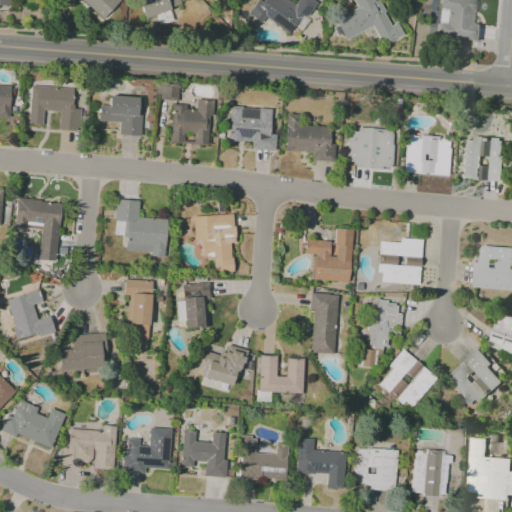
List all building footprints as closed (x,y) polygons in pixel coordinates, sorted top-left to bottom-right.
[(0,0),(12,0),(12,8),(0,7),(0,0)] [(85,0),(122,0),(107,18),(85,0)] [(139,0),(180,0),(182,4),(169,9),(169,10),(146,19),(139,0)] [(261,0),(265,2),(266,0),(289,0),(295,4),(298,0),(314,0),(319,3),(295,34),(282,25),(269,16),(263,23),(249,13),(259,0),(261,0)] [(335,19),(356,6),(352,0),(375,0),(378,4),(381,2),(387,12),(384,14),(391,26),(397,23),(404,36),(387,46),(383,39),(356,55),(335,19)] [(441,0),(474,0),(472,22),(483,23),(481,40),(437,35),(441,0)] [(156,100),(177,101),(177,85),(157,84),(156,100)] [(9,85),(0,85),(0,117),(7,118),(9,85)] [(27,124),(41,125),(42,111),(58,111),(57,130),(78,131),(79,109),(71,109),(72,88),(29,86),(27,124)] [(117,135),(139,136),(140,114),(136,114),(137,97),(107,96),(107,105),(97,105),(96,121),(118,122),(117,135)] [(170,105),(168,142),(182,143),(182,134),(192,134),(191,144),(207,145),(210,100),(195,99),(194,110),(185,110),(185,106),(170,105)] [(269,109),(228,107),(226,141),(250,142),(250,149),(272,150),(273,134),(268,134),(269,109)] [(283,151),(311,152),(310,160),(332,161),(333,143),(328,143),(329,126),(297,125),(297,115),(285,114),(283,151)] [(353,168),(390,169),(392,130),(346,129),(345,161),(353,162),(353,168)] [(404,136),(402,174),(447,175),(448,138),(404,136)] [(461,179),(501,180),(502,137),(473,137),(472,140),(462,140),(461,179)] [(13,232),(25,233),(25,227),(39,228),(37,260),(55,261),(59,202),(15,200),(13,232)] [(124,251),(150,252),(149,256),(163,257),(165,219),(136,218),(137,201),(114,200),(113,221),(125,222),(124,251)] [(192,216),(193,241),(201,241),(202,263),(211,263),(212,273),(231,272),(230,244),(234,244),(233,214),(192,216)] [(351,230),(334,228),(333,242),(304,240),(302,254),(313,254),(312,280),(347,282),(351,230)] [(377,241),(376,273),(379,273),(379,282),(418,284),(419,239),(398,238),(398,242),(377,241)] [(511,289),(511,246),(480,245),(480,256),(474,256),(472,287),(511,289)] [(150,281),(123,279),(122,295),(128,296),(126,348),(143,349),(143,341),(147,341),(150,281)] [(206,328),(204,299),(208,298),(207,283),(180,284),(182,329),(206,328)] [(49,316),(35,319),(31,304),(40,302),(37,291),(5,299),(15,341),(53,331),(49,316)] [(309,353),(333,354),(335,294),(310,293),(309,353)] [(385,329),(398,330),(400,315),(394,314),(395,302),(370,300),(365,346),(383,348),(385,329)] [(511,317),(499,313),(489,345),(511,352),(511,317)] [(71,335),(71,350),(57,350),(58,371),(101,370),(100,354),(104,354),(103,334),(71,335)] [(231,385),(234,375),(242,377),(248,350),(223,345),(221,356),(205,352),(199,378),(231,385)] [(487,366),(490,362),(476,347),(443,378),(472,408),(501,381),(487,366)] [(390,369),(377,383),(407,410),(435,379),(401,349),(386,365),(390,369)] [(372,350),(360,350),(360,367),(372,367),(372,350)] [(275,356),(258,355),(257,392),(300,394),(301,359),(285,358),(284,376),(274,376),(275,356)] [(0,406),(14,391),(0,377),(0,406)] [(0,430),(50,448),(63,413),(48,408),(45,417),(34,413),(36,407),(17,400),(11,417),(5,415),(0,428),(0,430)] [(67,429),(66,448),(60,448),(60,466),(79,467),(79,453),(92,454),(91,469),(112,470),(114,426),(101,426),(101,431),(67,429)] [(169,428),(148,428),(147,446),(137,446),(137,439),(123,439),(122,472),(143,473),(143,468),(167,469),(169,428)] [(179,467),(191,467),(192,461),(203,462),(203,476),(222,477),(225,433),(210,432),(209,442),(193,441),(194,431),(181,430),(179,467)] [(285,445),(273,445),(273,454),(253,453),(254,437),(239,437),(238,478),(284,479),(285,445)] [(324,488),(342,488),(343,452),(310,450),(311,439),(295,438),(294,473),(325,474),(324,488)] [(509,458),(484,457),(485,438),(469,438),(467,492),(482,493),(482,497),(511,498),(511,471),(509,471),(509,458)] [(393,489),(394,450),(352,448),(351,487),(393,489)]
